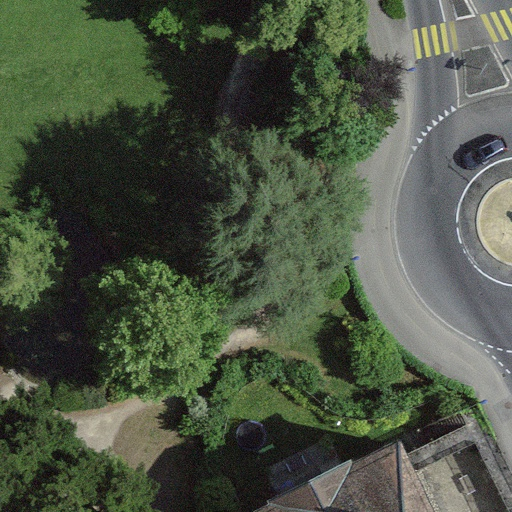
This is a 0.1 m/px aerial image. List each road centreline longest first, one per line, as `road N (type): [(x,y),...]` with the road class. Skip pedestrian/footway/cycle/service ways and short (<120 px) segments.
road 1 (primary): [(446,160),(426,217),(430,247),(443,275),(491,312)]
road 2 (primary): [(416,0),(446,160)]
